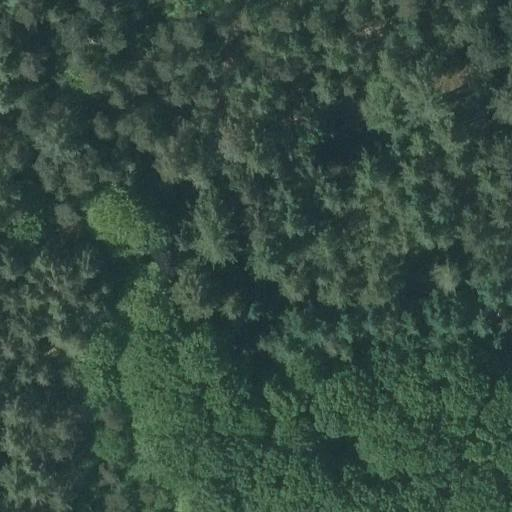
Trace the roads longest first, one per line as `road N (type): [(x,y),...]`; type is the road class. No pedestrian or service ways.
road 1 (track): [(65,511),(88,316),(196,129),(218,71),(229,0)]
road 2 (track): [(137,230),(0,213)]
